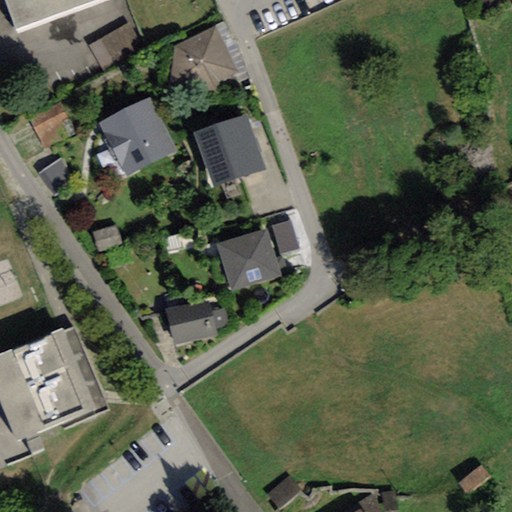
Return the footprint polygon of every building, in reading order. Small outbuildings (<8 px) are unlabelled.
[(1,0),(15,38),(114,2),(113,0),(1,0)] [(129,23),(89,47),(103,71),(143,48),(129,23)] [(215,29),(173,49),(168,95),(217,96),(219,83),(237,73),(215,29)] [(149,102),(99,127),(126,180),(176,155),(149,102)] [(28,119),(43,147),(74,132),(59,103),(28,119)] [(247,119),(193,139),(212,192),(266,173),(247,119)] [(55,197),(73,190),(64,168),(46,176),(55,197)] [(297,227),(277,230),(281,259),(301,256),(297,227)] [(215,249),(230,296),(281,280),(266,233),(215,249)] [(165,313),(173,347),(216,338),(209,303),(165,313)] [(107,413),(74,330),(12,355),(46,439),(107,413)]
